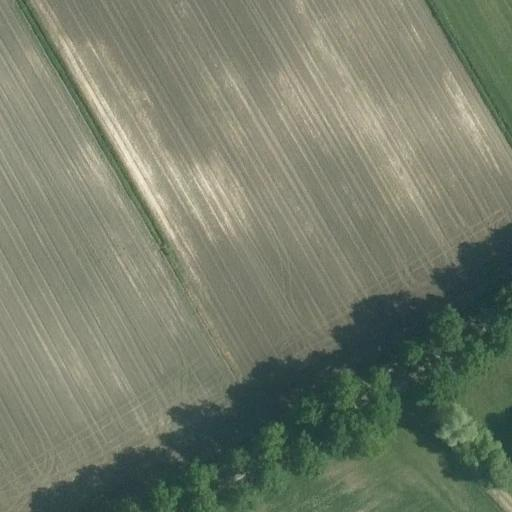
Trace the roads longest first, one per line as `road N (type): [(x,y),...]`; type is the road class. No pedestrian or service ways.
road 1 (unclassified): [(170,511),(511,301)]
road 2 (track): [(391,375),(511,503)]
